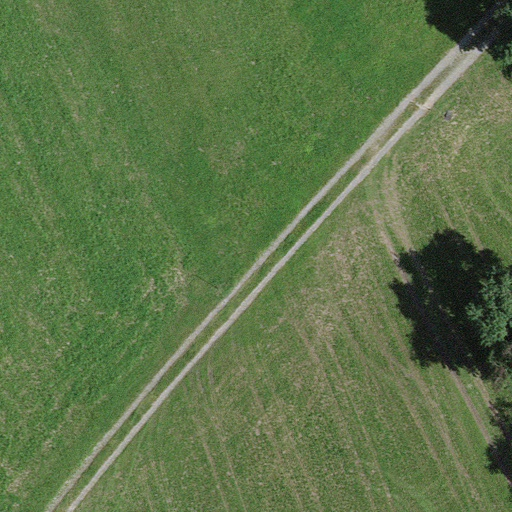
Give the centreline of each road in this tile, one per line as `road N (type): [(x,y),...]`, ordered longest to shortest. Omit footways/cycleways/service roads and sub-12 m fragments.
road 1 (track): [(63,511),(387,136)]
road 2 (residential): [(387,136),(511,5)]
